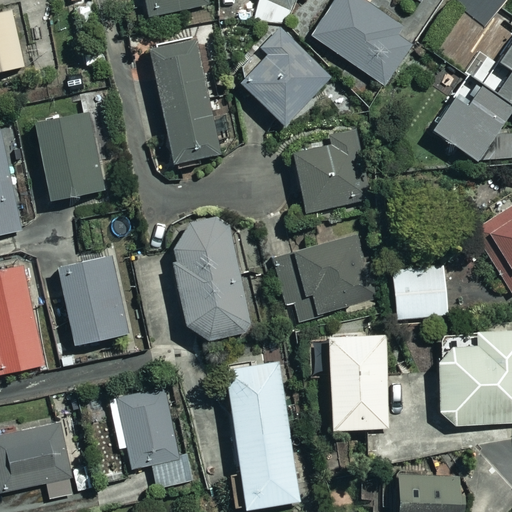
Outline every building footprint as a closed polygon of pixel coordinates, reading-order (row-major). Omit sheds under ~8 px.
[(207,5),(205,0),(143,0),(147,19),(207,5)] [(256,0),(247,23),(282,25),(292,0),(256,0)] [(417,38),(360,0),(334,0),(309,37),(384,87),(417,38)] [(416,0),(430,9),(436,0),(416,0)] [(0,72),(23,68),(10,6),(0,8),(0,72)] [(331,81),(279,28),(257,49),(265,57),(239,83),(283,128),(331,81)] [(511,37),(480,86),(511,108),(511,37)] [(220,155),(195,42),(146,52),(172,166),(220,155)] [(511,108),(480,86),(467,105),(454,96),(430,132),(475,162),(511,108)] [(103,191),(87,115),(32,127),(48,203),(103,191)] [(368,200),(354,131),(330,135),(332,146),(292,154),(304,213),(368,200)] [(0,235),(21,231),(0,132),(0,235)] [(511,209),(476,227),(508,293),(511,291),(511,209)] [(238,235),(223,223),(184,230),(170,251),(183,327),(200,340),(243,333),(253,314),(238,235)] [(272,261),(286,307),(293,305),(298,322),(377,298),(357,234),(272,261)] [(129,333),(111,257),(55,270),(73,346),(129,333)] [(447,316),(444,266),(390,270),(394,320),(447,316)] [(0,375),(43,366),(22,267),(0,271),(0,375)] [(489,332),(475,333),(475,346),(471,347),(470,337),(440,338),(440,362),(436,362),(438,412),(452,426),(511,423),(511,321),(489,323),(489,332)] [(384,337),(327,338),(329,431),(387,429),(384,337)] [(297,503),(278,363),(224,370),(238,476),(228,477),(233,511),(297,503)] [(184,482),(163,390),(108,402),(123,471),(151,465),(156,488),(184,482)] [(75,493),(58,422),(0,435),(0,493),(45,483),(49,499),(75,493)] [(457,511),(458,478),(396,476),(394,511),(457,511)]
